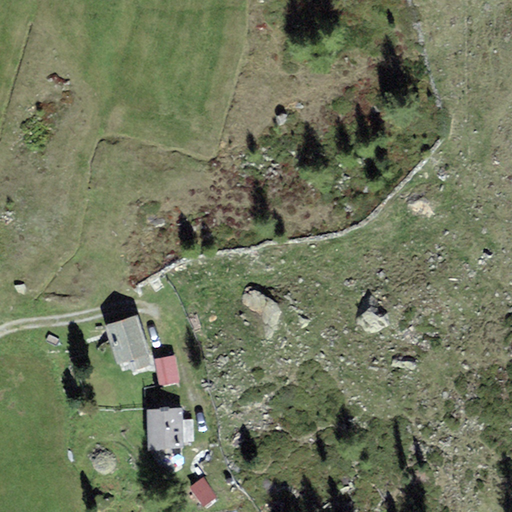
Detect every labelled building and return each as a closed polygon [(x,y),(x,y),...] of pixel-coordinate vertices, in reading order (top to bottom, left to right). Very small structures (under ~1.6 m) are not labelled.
[(138,315),(106,325),(119,364),(150,354),(138,315)] [(176,355),(156,359),(161,386),(181,382),(176,355)] [(183,408),(149,409),(151,448),(184,447),(184,441),(183,420),(183,408)] [(183,420),(184,441),(196,441),(195,419),(183,420)] [(205,506),(218,497),(205,478),(192,487),(205,506)]
